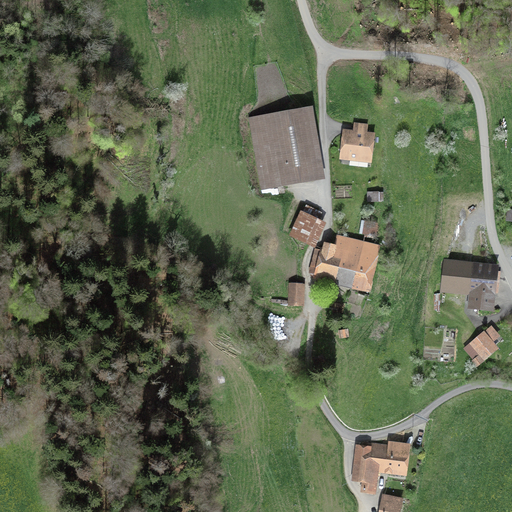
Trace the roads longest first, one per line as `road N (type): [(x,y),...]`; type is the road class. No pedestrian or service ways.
road 1 (unclassified): [(303,0),(321,53),(410,56),(468,74),(479,95),(492,240),(511,277)]
road 2 (track): [(0,149),(27,127),(46,80),(48,0)]
